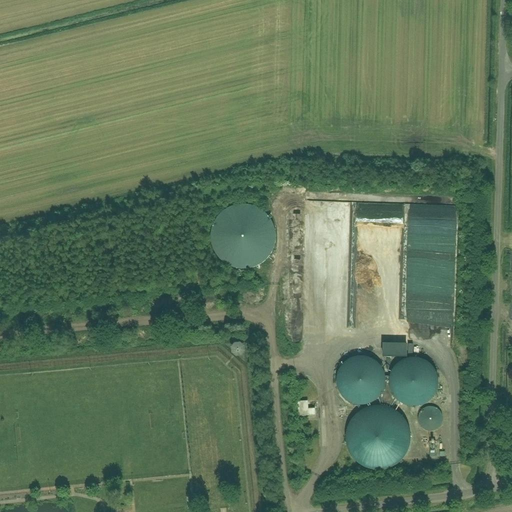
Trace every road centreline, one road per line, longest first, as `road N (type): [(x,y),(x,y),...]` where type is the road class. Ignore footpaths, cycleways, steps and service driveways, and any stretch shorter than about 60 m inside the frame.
road 1 (unclassified): [(495,74),(484,486),(311,511)]
road 2 (track): [(0,338),(259,316),(284,511)]
